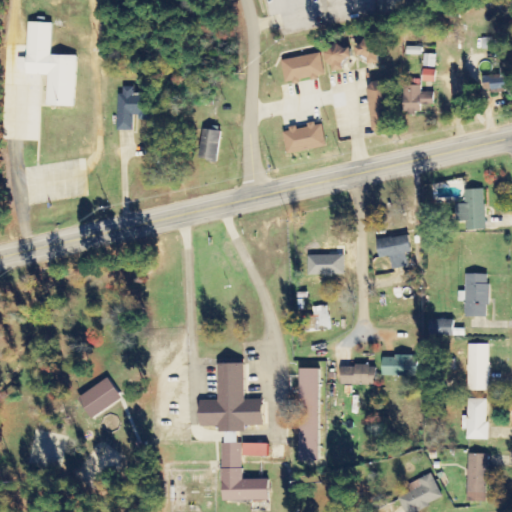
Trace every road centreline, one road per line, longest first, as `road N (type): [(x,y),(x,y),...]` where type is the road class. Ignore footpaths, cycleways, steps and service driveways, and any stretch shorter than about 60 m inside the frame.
road 1 (tertiary): [(0,256),(511,137)]
road 2 (residential): [(502,511),(298,382),(310,344),(343,322),(511,316)]
road 3 (residential): [(274,458),(285,324),(361,295),(392,297),(383,166)]
road 4 (residential): [(242,0),(250,27),(252,196)]
